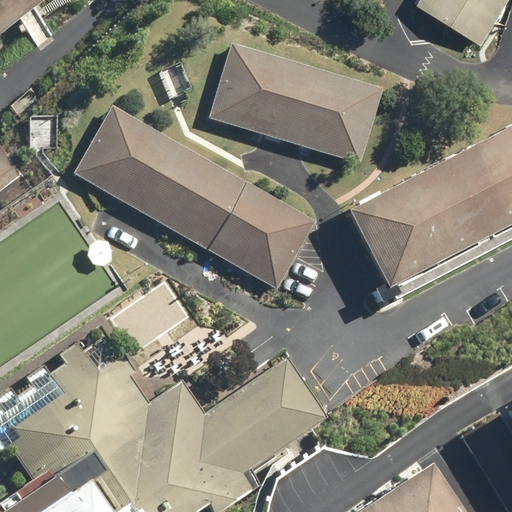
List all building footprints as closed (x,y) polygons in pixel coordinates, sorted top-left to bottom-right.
[(0,0),(0,35),(45,0),(0,0)] [(414,0),(411,5),(476,46),(505,0),(414,0)] [(227,47),(205,122),(358,167),(380,92),(227,47)] [(313,225),(109,109),(69,177),(273,293),(313,225)] [(511,128),(343,217),(383,295),(511,227),(511,128)] [(223,511),(256,490),(246,475),(325,421),(282,360),(203,415),(179,381),(150,401),(119,357),(4,436),(41,489),(7,511),(223,511)] [(511,511),(511,409),(463,438),(506,511),(511,511)] [(451,511),(426,468),(348,511),(451,511)]
